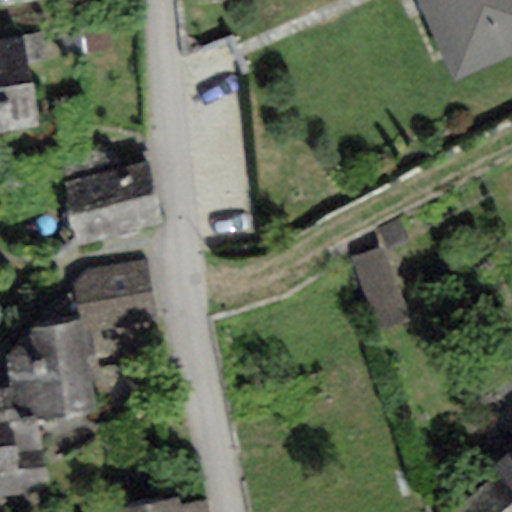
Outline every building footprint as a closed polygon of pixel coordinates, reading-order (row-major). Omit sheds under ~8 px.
[(511,45),(511,0),(428,0),(459,69),(511,45)] [(27,39),(0,42),(0,134),(38,130),(27,39)] [(66,192),(79,248),(161,229),(148,173),(66,192)] [(381,251),(357,260),(380,323),(404,314),(381,251)] [(140,264),(78,275),(86,320),(148,309),(140,264)] [(5,377),(13,422),(96,409),(82,324),(20,334),(26,374),(5,377)] [(0,419),(0,490),(32,488),(31,478),(25,467),(9,460),(4,419),(0,419)] [(511,451),(494,467),(511,486),(511,451)] [(511,511),(511,486),(494,467),(442,511),(511,511)] [(203,511),(200,492),(94,511),(203,511)]
